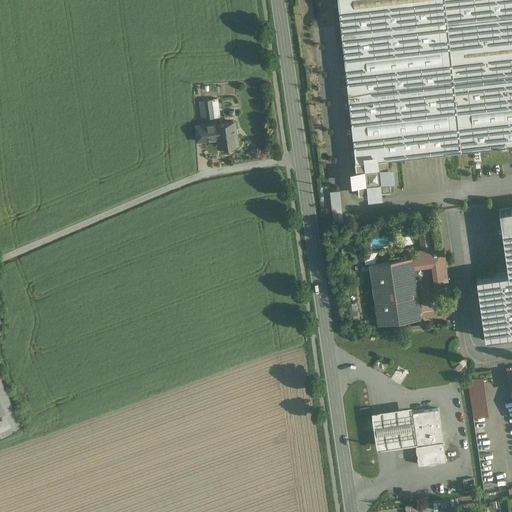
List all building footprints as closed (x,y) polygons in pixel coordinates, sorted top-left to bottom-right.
[(511,0),(337,0),(355,161),(355,162),(387,158),(511,144),(511,0)] [(217,99),(211,100),(214,118),(219,117),(217,99)] [(211,100),(204,101),(206,119),(214,118),(211,100)] [(217,125),(216,125),(218,138),(219,147),(237,144),(234,122),(217,125)] [(216,123),(201,125),(203,139),(203,140),(218,138),(216,125),(217,125),(216,123)] [(201,125),(195,126),(196,140),(196,141),(197,141),(197,140),(202,139),(202,140),(203,140),(203,139),(201,125)] [(387,158),(355,162),(355,161),(358,193),(391,190),(387,158)] [(332,217),(341,217),(341,191),(332,191),(332,217)] [(511,208),(499,210),(501,229),(511,227),(511,208)] [(429,245),(428,227),(418,228),(419,246),(429,245)] [(511,334),(511,227),(501,229),(508,273),(476,277),(485,338),(511,334)] [(411,257),(370,263),(379,323),(419,317),(411,257)] [(467,378),(473,417),(487,415),(481,376),(467,378)] [(0,436),(21,427),(0,378),(0,436)] [(413,415),(412,410),(372,416),(377,454),(416,448),(419,468),(447,464),(439,411),(413,415)]
